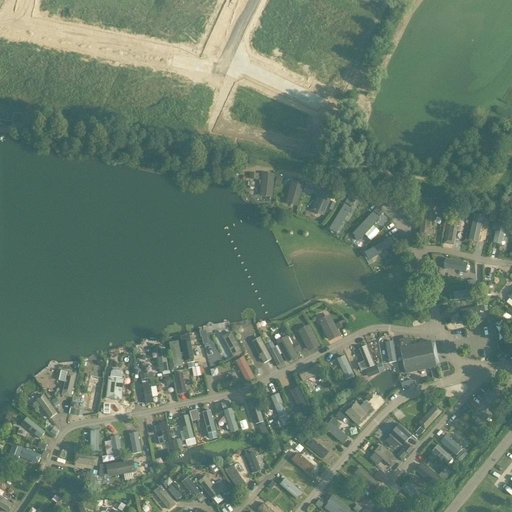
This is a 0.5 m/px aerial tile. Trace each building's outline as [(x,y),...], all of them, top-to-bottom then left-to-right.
[(41,0),(38,16),(46,18),(50,0),(41,0)] [(56,0),(50,0),(46,18),(54,19),(58,0),(56,0)] [(58,0),(54,19),(62,21),(66,2),(58,0)] [(212,0),(201,0),(199,5),(216,13),(221,4),(212,0)] [(313,1),(308,11),(314,14),(316,10),(327,15),(333,0),(320,0),(319,3),(313,1)] [(333,0),(327,15),(338,20),(336,24),(342,27),(347,16),(341,14),(347,0),(333,0)] [(66,2),(62,21),(69,23),(73,4),(66,2)] [(358,16),(353,26),(371,35),(383,9),(370,3),(363,18),(358,16)] [(73,4),(69,23),(77,24),(81,5),(73,4)] [(81,5),(77,24),(84,26),(88,7),(81,5)] [(199,5),(194,15),(212,23),(216,13),(199,5)] [(88,7),(84,26),(92,27),(96,8),(88,7)] [(96,8),(92,27),(100,29),(104,10),(96,8)] [(104,10),(100,29),(107,31),(111,12),(104,10)] [(111,12),(107,31),(115,32),(119,13),(111,12)] [(119,13),(115,32),(123,34),(127,15),(119,13)] [(127,15),(123,34),(130,35),(134,16),(127,15)] [(194,15),(190,25),(207,33),(212,23),(194,15)] [(134,16),(130,35),(138,37),(142,18),(134,16)] [(142,18),(138,37),(146,39),(150,20),(142,18)] [(258,32),(251,47),(262,52),(272,31),(261,26),(263,22),(257,19),(252,30),(258,32)] [(190,25),(185,35),(203,43),(207,33),(190,25)] [(272,31),(262,52),(274,58),(280,43),(286,45),(291,34),(285,32),(283,36),(272,31)] [(185,35),(181,45),(198,53),(203,43),(185,35)] [(297,50),(290,65),(302,70),(312,49),(300,44),(302,40),(296,37),(292,48),(297,50)] [(0,41),(0,65),(6,66),(5,71),(11,72),(14,61),(8,59),(11,43),(0,41)] [(312,49),(302,70),(313,76),(320,61),(326,63),(331,53),(325,50),(323,54),(312,49)] [(31,64),(29,76),(35,77),(36,73),(47,75),(48,75),(53,52),(40,50),(37,65),(31,64)] [(47,75),(46,79),(65,83),(68,72),(62,70),(65,55),(53,52),(48,75),(47,75)] [(338,74),(331,89),(344,95),(356,69),(337,61),(332,72),(338,74)] [(105,80),(103,91),(122,95),(123,91),(122,91),(127,68),(115,65),(112,81),(105,80)] [(127,68),(122,91),(123,91),(134,93),(133,97),(140,99),(142,87),(136,86),(139,70),(127,68)] [(160,91),(157,102),(164,104),(165,99),(176,102),(181,79),(169,76),(166,92),(160,91)] [(176,102),(175,106),(194,110),(196,98),(190,97),(194,81),(181,79),(176,102)] [(239,83),(229,103),(241,109),(239,113),(247,117),(252,105),(245,102),(251,88),(239,83)] [(257,109),(252,120),(260,124),(262,120),(273,124),(282,103),(283,103),(271,97),(265,112),(257,109)] [(282,103),(273,124),(283,129),(282,133),(289,137),(295,125),(288,121),(294,108),(282,103)] [(0,113),(0,121),(9,123),(10,115),(0,113)] [(302,124),(297,136),(305,139),(307,135),(318,140),(321,133),(322,133),(325,126),(328,119),(315,114),(309,127),(302,124)] [(275,174),(262,173),(259,197),(272,198),(275,174)] [(304,184),(292,181),(286,203),(298,206),(304,184)] [(312,194),(315,185),(306,183),(303,192),(312,194)] [(333,194),(321,189),(312,211),(324,216),(333,194)] [(344,203),(331,226),(338,230),(351,208),(344,203)] [(433,205),(423,204),(420,234),(429,235),(433,205)] [(372,212),(355,231),(361,237),(379,218),(372,212)] [(451,229),(457,232),(467,217),(461,213),(451,229)] [(478,242),(484,216),(475,214),(470,240),(478,242)] [(506,223),(498,221),(493,243),(501,245),(506,223)] [(388,237),(365,250),(370,257),(392,245),(388,237)] [(446,259),(444,268),(466,273),(468,264),(446,259)] [(453,293),(454,301),(477,298),(475,289),(453,293)] [(457,311),(459,321),(480,317),(479,307),(457,311)] [(329,317),(321,322),(330,340),(338,336),(329,317)] [(511,329),(511,321),(509,319),(499,334),(506,339),(511,329)] [(336,324),(339,329),(346,325),(344,320),(336,324)] [(309,327),(300,332),(309,350),(318,346),(309,327)] [(231,333),(223,337),(234,357),(241,353),(231,333)] [(179,343),(171,344),(175,368),(183,366),(182,358),(185,357),(186,362),(195,361),(190,336),(182,338),(184,351),(181,351),(179,343)] [(260,338),(253,342),(264,364),(271,360),(260,338)] [(287,338),(278,343),(288,361),(296,357),(287,338)] [(269,351),(275,348),(273,342),(267,345),(269,351)] [(393,342),(385,343),(389,364),(397,362),(393,342)] [(431,342),(400,348),(406,374),(436,367),(436,365),(440,364),(435,343),(431,344),(431,342)] [(367,347),(360,349),(367,369),(374,366),(367,347)] [(165,349),(157,351),(160,373),(168,371),(165,349)] [(281,356),(275,359),(278,365),(284,362),(281,356)] [(345,356),(337,360),(347,381),(354,377),(345,356)] [(244,358),(236,362),(247,381),(254,378),(244,358)] [(299,374),(303,383),(323,373),(319,364),(299,374)] [(193,367),(194,376),(204,375),(203,365),(193,367)] [(366,370),(370,377),(380,373),(376,365),(366,370)] [(142,374),(143,381),(155,378),(153,371),(142,374)] [(76,374),(68,372),(62,396),(71,398),(76,374)] [(183,373),(175,375),(179,395),(187,394),(183,373)] [(109,378),(107,398),(121,400),(123,380),(109,378)] [(402,382),(403,388),(415,385),(413,379),(402,382)] [(102,385),(93,383),(89,405),(97,407),(102,385)] [(150,384),(143,385),(147,404),(154,403),(150,384)] [(302,414),(310,410),(299,388),(291,392),(302,414)] [(279,394),(270,398),(279,419),(288,415),(279,394)] [(44,395),(37,401),(50,419),(57,414),(44,395)] [(230,400),(222,403),(224,409),(232,406),(230,400)] [(257,400),(249,403),(256,426),(264,423),(257,400)] [(356,403),(346,414),(356,424),(367,414),(356,403)] [(71,413),(83,416),(84,410),(72,407),(71,413)] [(441,413),(435,407),(420,423),(426,429),(441,413)] [(198,409),(190,411),(193,421),(200,419),(198,409)] [(232,409),(224,411),(230,432),(238,430),(232,409)] [(210,411),(203,413),(208,434),(216,432),(210,411)] [(188,417),(180,419),(186,440),(194,438),(188,417)] [(26,418),(21,425),(40,440),(45,433),(26,418)] [(241,422),(243,429),(249,427),(246,420),(241,422)] [(330,422),(325,428),(341,443),(347,437),(330,422)] [(167,424),(160,426),(164,444),(171,443),(167,424)] [(400,425),(390,436),(402,447),(412,436),(400,425)] [(99,431),(91,431),(90,453),(99,453),(99,431)] [(137,431),(130,433),(134,454),(141,453),(137,431)] [(118,434),(111,436),(114,458),(122,457),(118,434)] [(447,436),(441,442),(456,456),(462,450),(447,436)] [(174,440),(175,449),(184,447),(182,438),(174,440)] [(311,439),(306,445),(324,460),(329,453),(311,439)] [(408,444),(398,454),(402,459),(413,449),(408,444)] [(381,446),(375,452),(392,467),(397,461),(381,446)] [(438,446),(433,452),(448,465),(453,460),(438,446)] [(22,449),(19,456),(38,463),(40,456),(22,449)] [(61,470),(67,452),(60,450),(54,467),(61,470)] [(254,453),(247,456),(254,473),(261,471),(254,453)] [(297,454),(292,460),(308,473),(313,467),(297,454)] [(76,455),(75,463),(97,467),(98,458),(76,455)] [(108,467),(110,475),(134,471),(132,463),(108,467)] [(422,465),(417,471),(434,486),(439,480),(422,465)] [(360,468),(354,474),(375,491),(380,485),(360,468)] [(440,473),(443,479),(452,473),(448,468),(440,473)] [(231,471),(226,475),(238,490),(243,486),(231,471)] [(219,481),(213,486),(206,476),(199,482),(213,499),(226,489),(219,481)] [(188,478),(182,482),(194,499),(200,494),(188,478)] [(285,479),(279,486),(297,501),(302,494),(285,479)] [(348,482),(342,489),(359,503),(364,496),(348,482)] [(407,484),(402,490),(418,503),(423,497),(407,484)] [(224,499),(234,490),(230,486),(220,495),(224,499)] [(161,487),(155,492),(169,511),(176,506),(161,487)] [(0,496),(0,507),(7,511),(8,511),(13,505),(0,496)] [(333,496),(328,503),(339,511),(348,511),(350,509),(333,496)] [(410,511),(395,499),(390,505),(398,511),(410,511)]
